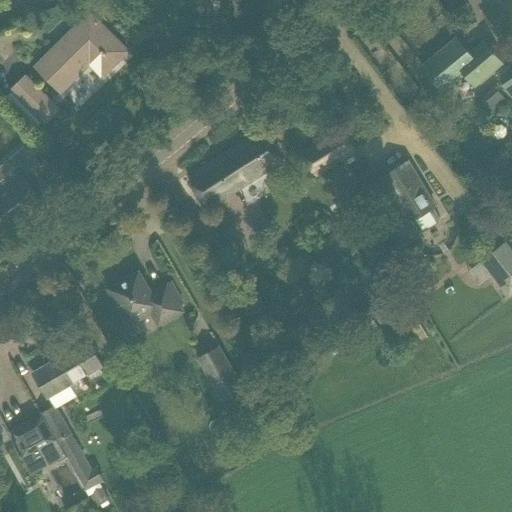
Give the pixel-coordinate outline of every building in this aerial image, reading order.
[(233,8),(234,17),(246,16),(245,7),(233,8)] [(35,66),(61,92),(101,52),(114,65),(127,51),(89,13),(35,66)] [(422,66),(432,78),(431,79),(442,93),(463,74),(474,87),(504,62),(484,38),(468,52),(456,38),(422,66)] [(511,75),(501,84),(511,96),(511,75)] [(11,90),(44,123),(58,109),(25,76),(11,90)] [(481,96),(490,107),(503,96),(494,85),(481,96)] [(301,153),(315,175),(355,151),(342,129),(301,153)] [(188,177),(199,194),(208,208),(282,161),(263,130),(237,146),(236,145),(188,177)] [(2,189),(0,190),(0,238),(1,239),(44,202),(31,186),(23,177),(40,162),(25,144),(8,159),(21,174),(2,189)] [(350,170),(361,189),(380,179),(368,159),(350,170)] [(410,221),(416,231),(423,232),(437,223),(439,217),(433,207),(434,206),(407,161),(382,177),(409,221),(410,221)] [(480,260),(508,295),(511,292),(511,249),(505,240),(480,260)] [(183,302),(171,281),(167,283),(151,292),(138,270),(107,288),(117,305),(129,325),(151,314),(158,326),(184,311),(179,304),(183,302)] [(57,440),(65,453),(66,453),(85,487),(101,478),(95,466),(89,470),(71,434),(72,433),(56,404),(86,386),(81,377),(101,365),(85,337),(59,353),(61,357),(33,373),(53,407),(42,414),(57,440)] [(196,357),(221,400),(244,387),(218,344),(196,357)] [(335,344),(327,348),(333,358),(341,354),(335,344)] [(65,453),(57,440),(42,414),(15,429),(14,430),(17,436),(12,439),(12,440),(30,472),(48,461),(56,456),(57,458),(65,453)]
